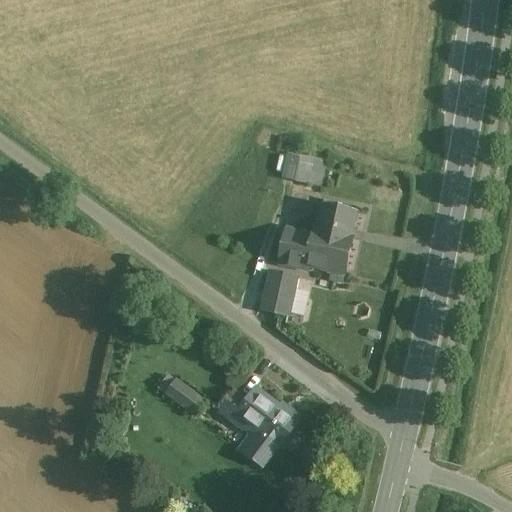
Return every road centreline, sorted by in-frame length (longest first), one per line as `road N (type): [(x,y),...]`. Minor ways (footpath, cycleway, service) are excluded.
road 1 (unclassified): [(401,441),(0,141)]
road 2 (secondary): [(484,0),(459,169),(401,441)]
road 3 (unclassified): [(396,463),(507,511)]
